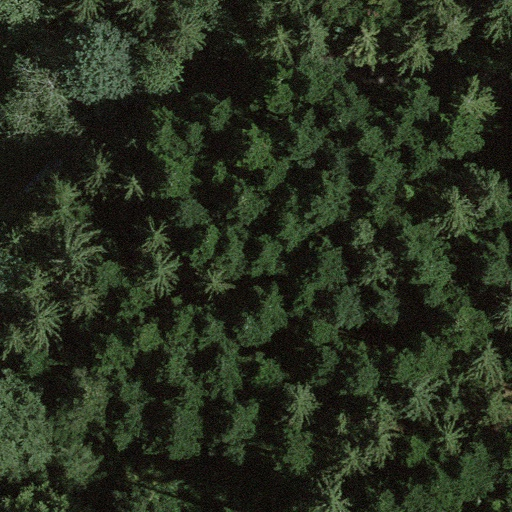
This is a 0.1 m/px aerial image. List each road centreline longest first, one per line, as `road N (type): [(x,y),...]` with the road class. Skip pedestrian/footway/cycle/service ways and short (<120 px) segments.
road 1 (track): [(0,238),(87,155),(241,66),(421,40),(511,51)]
road 2 (track): [(511,174),(421,40)]
